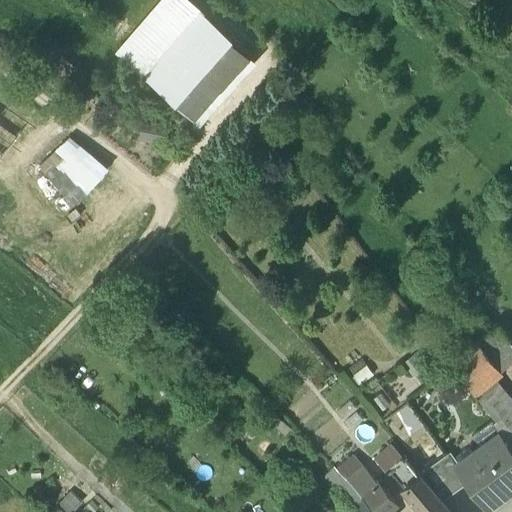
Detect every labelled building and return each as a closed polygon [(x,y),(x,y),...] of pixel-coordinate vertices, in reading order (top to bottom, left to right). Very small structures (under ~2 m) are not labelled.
[(255,59),(185,0),(162,0),(117,53),(199,124),(255,59)] [(52,53),(37,74),(57,90),(72,69),(52,53)] [(160,127),(141,123),(138,136),(157,140),(160,127)] [(71,134),(39,164),(73,201),(105,171),(71,134)] [(511,343),(497,325),(476,342),(498,369),(511,358),(511,343)] [(498,369),(476,342),(451,362),(472,390),(489,377),(498,369)] [(367,365),(355,374),(363,383),(374,375),(367,365)] [(511,408),(511,403),(489,377),(472,390),(496,420),(510,410),(511,408)] [(276,408),(258,425),(269,436),(287,419),(276,408)] [(496,420),(494,421),(501,431),(510,444),(511,442),(511,412),(510,410),(496,420)] [(511,446),(510,444),(501,431),(457,463),(456,463),(470,482),(487,506),(511,488),(511,446)] [(374,457),(383,470),(402,457),(392,443),(374,457)] [(450,453),(420,475),(431,489),(442,502),(470,482),(456,463),(457,463),(450,453)] [(350,456),(335,469),(347,482),(357,473),(364,481),(355,490),(362,497),(376,484),(381,479),(365,461),(359,466),(350,456)] [(335,469),(327,478),(339,490),(347,482),(335,469)] [(357,473),(347,482),(355,490),(364,481),(357,473)] [(420,475),(408,484),(406,481),(401,485),(415,502),(431,489),(420,475)] [(355,490),(347,482),(339,490),(336,494),(354,511),(375,511),(363,498),(362,497),(355,490)] [(376,484),(362,497),(363,498),(375,511),(384,511),(386,510),(393,504),(376,484)] [(450,511),(442,502),(431,489),(415,502),(423,511),(450,511)] [(73,511),(84,502),(73,490),(48,511),(73,511)] [(354,511),(336,494),(322,499),(308,511),(354,511)]
